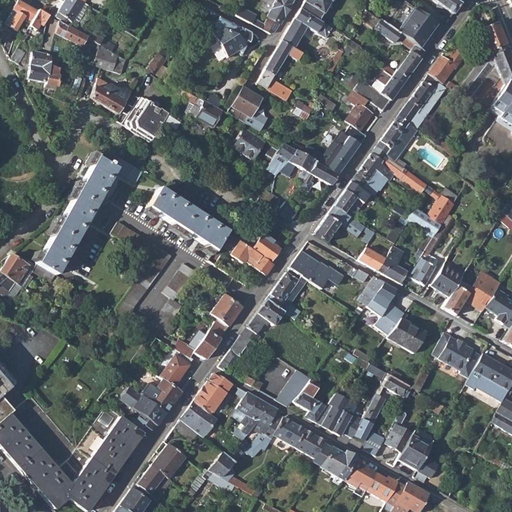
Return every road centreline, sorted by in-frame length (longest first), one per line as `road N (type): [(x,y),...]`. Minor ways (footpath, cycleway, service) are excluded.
road 1 (residential): [(100,511),(302,235)]
road 2 (residential): [(302,235),(469,0)]
road 3 (residential): [(83,118),(112,128),(210,193),(302,235)]
road 4 (track): [(0,58),(61,184)]
